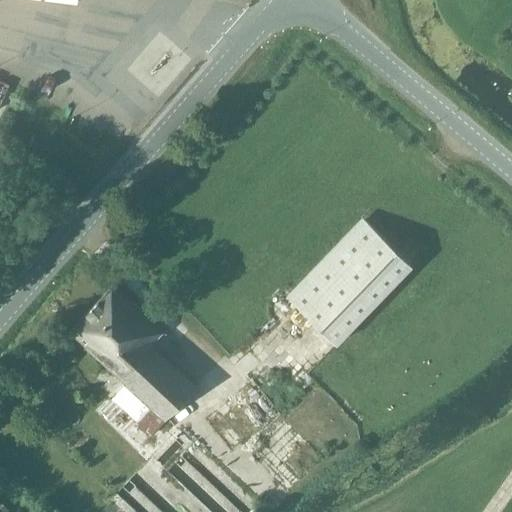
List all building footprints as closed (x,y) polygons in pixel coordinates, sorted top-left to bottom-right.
[(48,122),(56,103),(31,92),(23,111),(48,122)] [(336,344),(412,265),(365,220),(290,299),(336,344)] [(159,448),(108,503),(117,511),(252,511),(257,507),(175,430),(174,432),(163,422),(193,389),(149,348),(162,334),(111,287),(67,334),(123,386),(108,401),(159,448)] [(256,433),(298,478),(355,423),(313,379),(256,433)] [(244,380),(210,407),(237,441),(271,415),(244,380)] [(0,511),(5,511),(9,509),(0,501),(0,511)]
